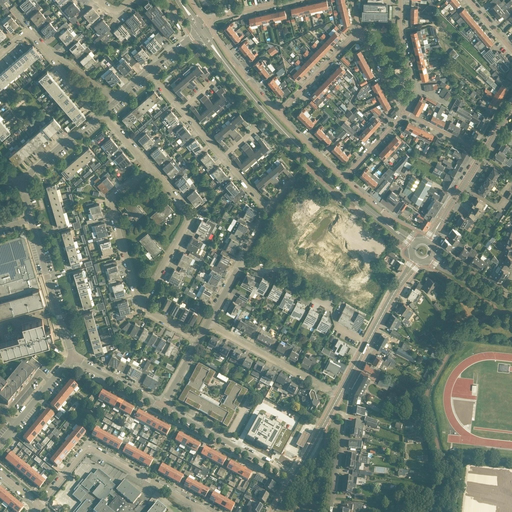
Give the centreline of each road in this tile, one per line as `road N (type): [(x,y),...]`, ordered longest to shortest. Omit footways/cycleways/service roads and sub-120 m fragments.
road 1 (secondary): [(383,221),(306,156),(216,50)]
road 2 (secondary): [(294,478),(404,276)]
road 3 (unclassified): [(72,356),(20,182)]
road 4 (residential): [(140,304),(188,219),(149,168)]
road 5 (residential): [(140,304),(110,205),(149,168)]
road 6 (unclassified): [(294,478),(163,406)]
road 7 (residential): [(325,387),(208,321)]
road 8 (residential): [(200,508),(88,448)]
